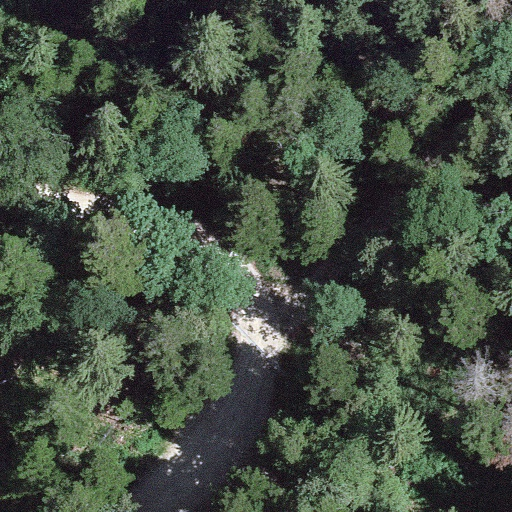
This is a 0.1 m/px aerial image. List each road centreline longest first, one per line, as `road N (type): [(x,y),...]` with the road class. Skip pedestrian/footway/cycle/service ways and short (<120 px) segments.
road 1 (track): [(0,203),(195,238),(257,317),(248,392),(180,511)]
road 2 (track): [(248,392),(387,217),(511,108)]
